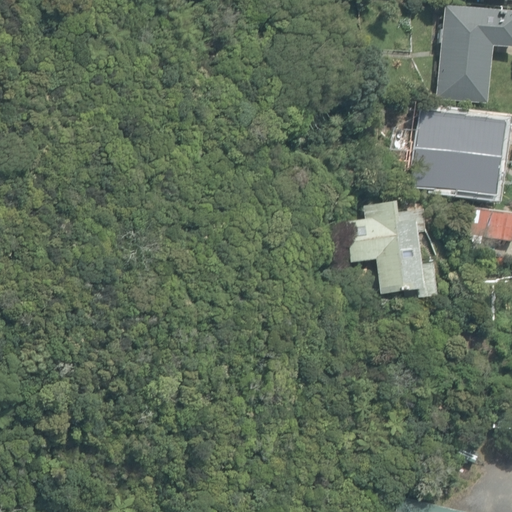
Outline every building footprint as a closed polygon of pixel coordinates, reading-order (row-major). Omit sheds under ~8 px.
[(434,99),(485,104),(485,103),(490,47),(511,48),(511,12),(442,7),(434,99)] [(409,186),(490,196),(500,122),(419,111),(418,113),(415,113),(406,185),(409,185),(409,186)] [(412,292),(413,300),(434,298),(430,264),(416,265),(413,239),(423,237),(420,212),(391,216),(389,204),(359,208),(361,221),(341,224),(346,264),(373,260),(378,296),(412,292)] [(465,234),(511,241),(511,232),(511,212),(470,206),(465,234)] [(392,511),(461,511),(395,498),(392,511)]
